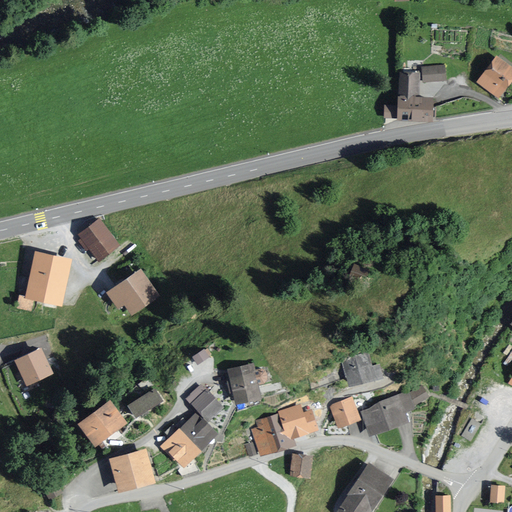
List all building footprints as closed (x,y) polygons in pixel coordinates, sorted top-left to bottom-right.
[(511,81),(511,69),(496,57),(476,83),(498,100),(511,81)] [(443,66),(422,67),(423,83),(444,82),(443,66)] [(419,98),(420,83),(418,74),(400,72),(396,121),(430,123),(432,99),(419,98)] [(78,235),(100,263),(121,247),(99,219),(78,235)] [(61,306),(70,260),(34,252),(24,299),(61,306)] [(125,305),(133,316),(159,297),(140,270),(106,295),(118,310),(125,305)] [(28,386),(55,373),(43,347),(15,360),(28,386)] [(192,360),(196,367),(206,360),(202,353),(192,360)] [(367,354),(343,360),(350,386),(381,377),(378,366),(371,368),(367,354)] [(250,366),(225,372),(234,409),(259,402),(250,366)] [(122,400),(135,420),(161,403),(148,384),(122,400)] [(185,401),(207,423),(221,409),(199,387),(185,401)] [(422,387),(408,395),(412,406),(428,396),(422,387)] [(408,394),(359,411),(369,438),(408,424),(403,412),(413,409),(412,406),(408,395),(408,394)] [(351,399),(332,406),(339,427),(359,420),(351,399)] [(75,426),(93,451),(126,426),(108,402),(75,426)] [(315,432),(310,412),(300,415),(299,408),(277,414),(278,416),(255,422),(257,429),(251,431),(258,454),(293,445),(291,438),(315,432)] [(216,436),(193,414),(160,450),(182,471),(216,436)] [(471,440),(481,423),(472,417),(461,434),(471,440)] [(156,483),(146,449),(109,460),(118,493),(156,483)] [(309,479),(312,458),(291,456),(289,477),(309,479)] [(371,511),(393,480),(368,463),(335,511),(371,511)] [(504,487),(492,486),(491,501),(503,502),(504,487)] [(450,511),(450,496),(435,498),(435,511),(450,511)]
